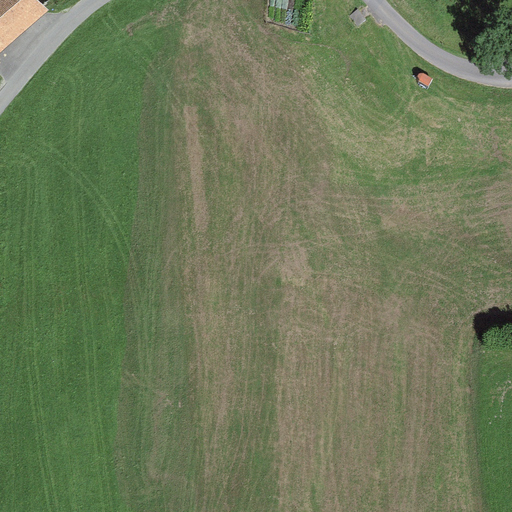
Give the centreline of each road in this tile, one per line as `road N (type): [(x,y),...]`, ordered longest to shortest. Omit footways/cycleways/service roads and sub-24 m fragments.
road 1 (unclassified): [(373,0),(441,59),(511,76)]
road 2 (unclassified): [(0,113),(106,0)]
